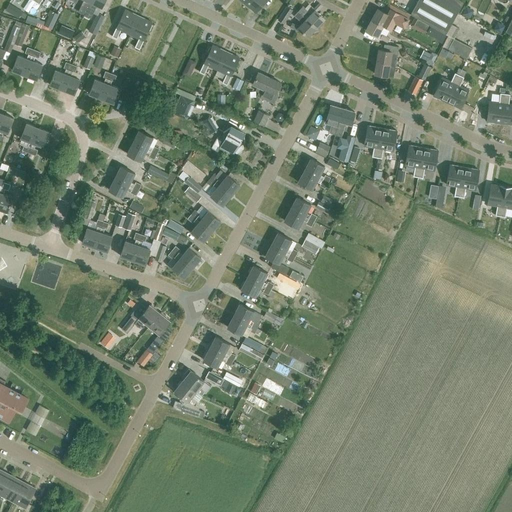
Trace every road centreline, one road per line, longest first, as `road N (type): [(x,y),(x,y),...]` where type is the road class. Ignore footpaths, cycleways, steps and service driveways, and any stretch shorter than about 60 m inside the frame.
road 1 (residential): [(202,302),(327,68)]
road 2 (residential): [(99,492),(202,302)]
road 3 (residential): [(48,247),(81,153),(80,129),(0,90)]
road 4 (residential): [(511,152),(327,68)]
road 5 (residential): [(202,302),(48,247)]
road 6 (residential): [(327,68),(180,0)]
